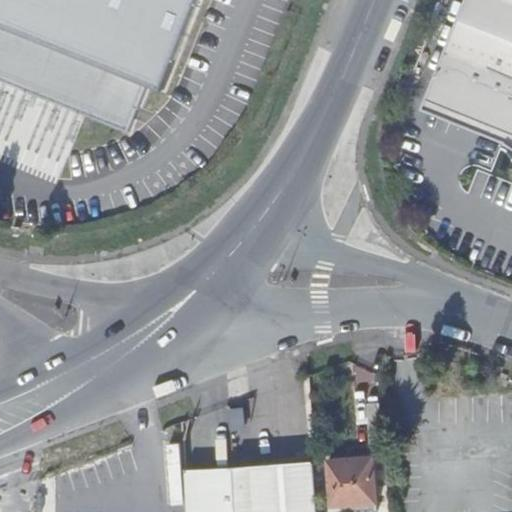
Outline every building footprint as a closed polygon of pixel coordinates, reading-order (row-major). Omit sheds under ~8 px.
[(511,0),(474,0),(434,100),(511,130),(511,0)] [(355,391),(370,395),(377,369),(361,365),(355,391)] [(235,464),(236,473),(237,511),(322,511),(318,456),(235,464)] [(348,459),(351,503),(359,502),(360,511),(381,510),(377,457),(348,459)] [(335,504),(351,503),(348,459),(332,460),(335,504)] [(191,478),(236,473),(235,464),(190,468),(191,478)] [(237,511),(236,473),(191,478),(192,511),(237,511)]
